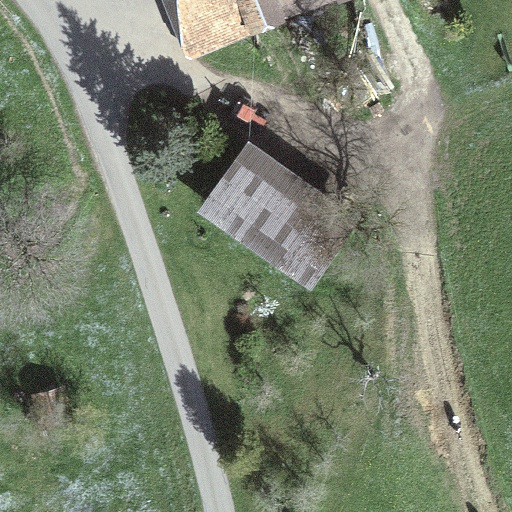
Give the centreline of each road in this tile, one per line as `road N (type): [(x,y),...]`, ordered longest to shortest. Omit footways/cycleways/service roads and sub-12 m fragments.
road 1 (unclassified): [(34,0),(107,138),(218,511)]
road 2 (track): [(63,45),(366,148),(405,143),(424,116),(430,85),(379,0)]
road 3 (track): [(405,143),(421,198),(431,349),(454,452),(483,511)]
